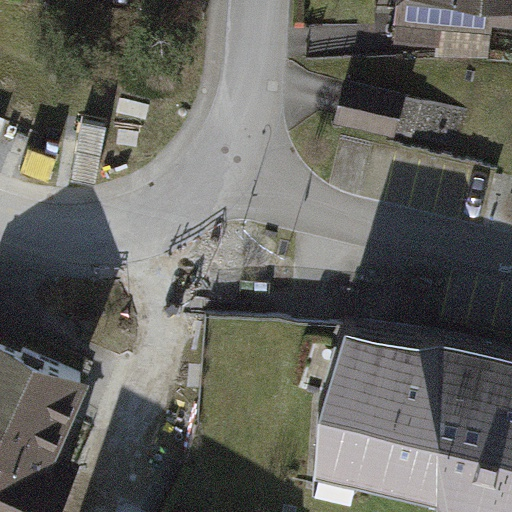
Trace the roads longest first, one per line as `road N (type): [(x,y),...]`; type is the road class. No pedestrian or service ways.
road 1 (residential): [(152,221),(163,258),(163,320),(84,511)]
road 2 (residential): [(232,155),(321,219),(511,267)]
road 3 (residential): [(264,0),(250,101),(232,155)]
road 4 (residential): [(0,213),(64,234),(124,232),(152,221)]
